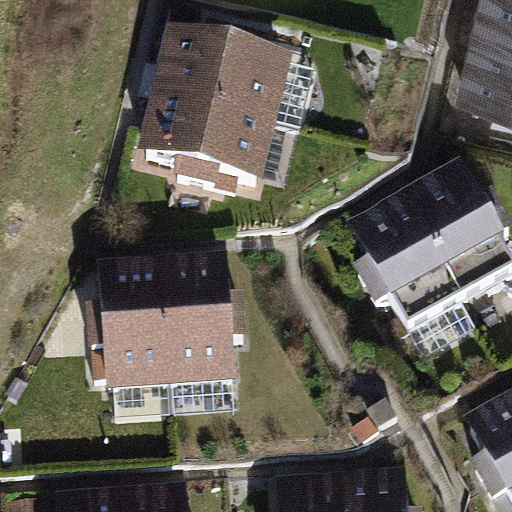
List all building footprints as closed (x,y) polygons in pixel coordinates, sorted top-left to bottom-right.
[(511,43),(511,0),(486,0),(478,36),(511,43)] [(511,43),(478,36),(464,96),(502,105),(498,122),(511,125),(511,43)] [(273,132),(287,73),(272,69),(276,51),(217,37),(213,55),(175,46),(161,105),(273,132)] [(244,187),(259,191),(273,132),(161,106),(147,165),(185,174),(181,191),(239,205),(244,187)] [(464,311),(511,285),(511,271),(502,253),(511,248),(511,232),(498,207),(483,215),(464,181),(410,210),(464,311)] [(387,331),(396,348),(464,312),(410,211),(356,240),(374,274),(358,282),(379,320),(395,311),(402,323),(387,331)] [(175,394),(235,390),(233,356),(252,355),(249,313),(231,314),(229,275),(167,279),(175,394)] [(112,365),(114,398),(175,394),(167,279),(105,283),(108,322),(90,323),(93,366),(112,365)] [(511,511),(511,412),(472,434),(490,468),(475,476),(493,511),(511,511)] [(372,428),(356,436),(366,454),(381,446),(372,428)] [(347,511),(409,511),(408,493),(347,497),(347,511)] [(347,511),(346,497),(285,500),(285,511),(347,511)]
